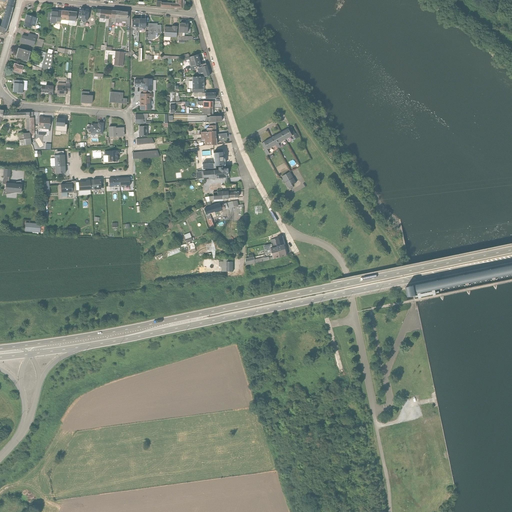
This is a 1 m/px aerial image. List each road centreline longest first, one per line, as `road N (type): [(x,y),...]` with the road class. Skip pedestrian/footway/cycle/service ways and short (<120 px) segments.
road 1 (secondary): [(511,249),(52,340)]
road 2 (secondary): [(72,347),(511,259)]
road 3 (unclassified): [(278,221),(339,257),(384,466)]
road 4 (unclassified): [(0,92),(20,106),(126,114),(128,170),(78,175),(75,154)]
road 5 (unclassified): [(199,15),(239,144),(278,221)]
road 6 (unclassified): [(47,0),(199,15)]
